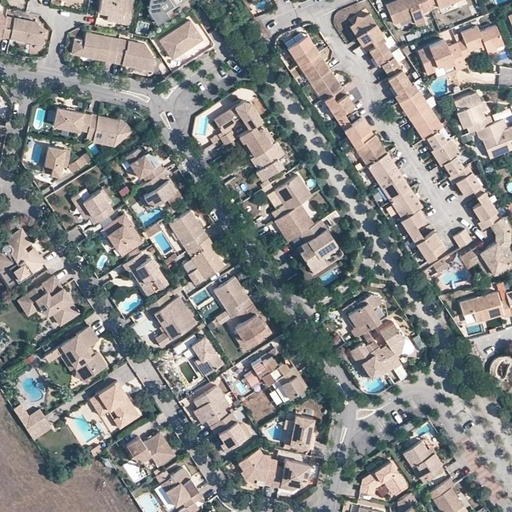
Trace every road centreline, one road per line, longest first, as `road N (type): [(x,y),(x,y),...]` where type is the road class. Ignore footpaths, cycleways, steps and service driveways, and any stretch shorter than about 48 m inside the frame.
road 1 (residential): [(9,186),(41,211),(225,489),(293,511)]
road 2 (residential): [(175,134),(338,381)]
road 3 (residential): [(444,208),(373,107),(362,70),(318,7)]
road 4 (residential): [(381,407),(414,386),(434,394),(511,511)]
